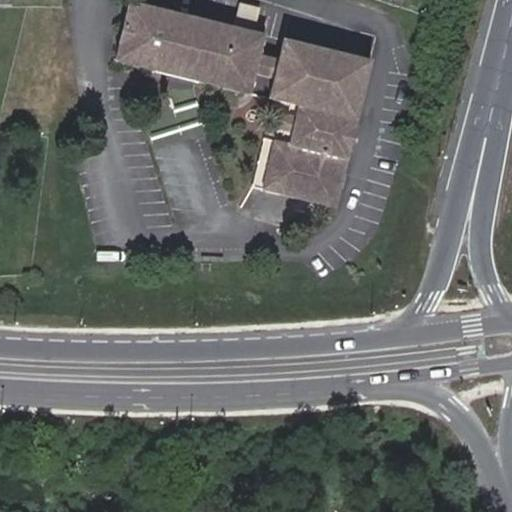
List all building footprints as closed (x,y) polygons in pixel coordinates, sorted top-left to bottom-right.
[(259,27),(263,8),(234,2),(230,21),(259,27)] [(252,73),(255,61),(260,38),(125,5),(111,63),(246,96),(252,73)] [(261,141),(251,190),(332,210),(347,148),(341,146),(345,130),(351,132),(367,64),(280,43),(274,66),(271,77),(265,101),(287,106),(284,120),(278,118),(275,131),(280,133),(277,145),(261,141)] [(271,77),(274,66),(255,61),(252,73),(271,77)] [(347,148),(351,132),(345,130),(341,146),(347,148)]
